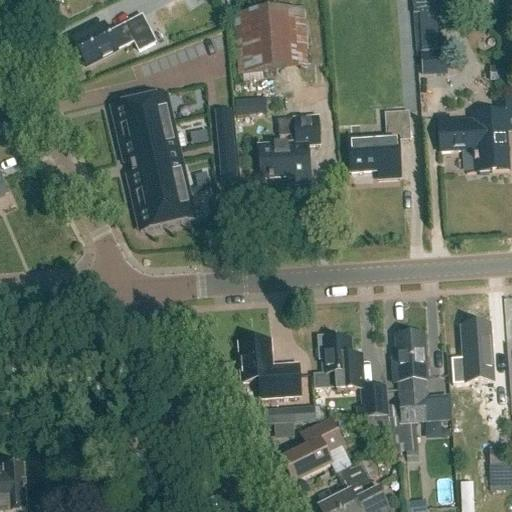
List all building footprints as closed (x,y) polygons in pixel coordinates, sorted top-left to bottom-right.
[(24,0),(29,9),(45,1),(47,5),(56,0),(24,0)] [(440,0),(412,0),(413,3),(414,17),(422,17),(424,55),(444,54),(441,1),(440,0)] [(239,77),(309,70),(304,10),(232,15),(235,52),(239,52),(239,77)] [(134,45),(125,27),(107,36),(102,28),(72,43),(85,70),(116,55),(116,54),(134,45)] [(424,55),(421,55),(422,76),(447,75),(446,54),(444,54),(424,55)] [(127,177),(131,194),(135,193),(145,233),(195,221),(166,97),(111,110),(125,167),(129,166),(132,176),(127,177)] [(236,119),(267,117),(266,101),(235,103),(236,119)] [(471,123),(448,125),(448,118),(437,118),(440,156),(473,154),(475,176),(509,174),(506,133),(511,133),(511,104),(497,105),(499,113),(471,115),(471,123)] [(230,112),(217,113),(218,125),(231,124),(230,112)] [(400,182),(398,144),(410,143),(408,115),(384,117),(385,141),(348,144),(350,176),(378,174),(379,183),(400,182)] [(289,138),(289,146),(257,149),(259,183),(288,180),(288,189),(309,187),(308,149),(319,148),(317,121),(278,125),(279,139),(289,138)] [(231,124),(218,125),(219,138),(232,136),(231,124)] [(232,136),(219,138),(220,150),(233,149),(232,136)] [(233,149),(220,150),(221,162),(234,161),(233,149)] [(234,161),(221,162),(222,174),(236,173),(234,161)] [(236,173),(222,174),(224,187),(237,186),(236,173)] [(0,198),(8,195),(0,175),(0,198)] [(453,388),(494,385),(490,327),(460,329),(463,361),(451,362),(453,388)] [(429,400),(424,338),(424,336),(395,338),(395,341),(397,361),(392,362),(394,386),(398,386),(401,426),(403,426),(405,454),(418,452),(416,425),(448,423),(446,399),(429,400)] [(337,343),(336,339),(317,340),(318,362),(322,362),(323,378),(335,377),(336,394),(362,392),(360,358),(350,359),(349,342),(337,343)] [(273,371),(271,346),(239,349),(242,389),(260,387),(261,405),(301,401),(299,369),(273,371)] [(322,390),(321,375),(308,376),(309,391),(322,390)] [(372,420),(389,419),(389,417),(388,418),(385,393),(366,395),(368,419),(372,419),(372,420)] [(310,424),(309,408),(255,411),(256,427),(269,426),(270,438),(290,437),(289,425),(310,424)] [(389,419),(372,420),(373,429),(390,427),(389,419)] [(293,487),(331,469),(324,456),(326,450),(340,444),(330,424),(301,438),(307,451),(282,464),(293,487)] [(472,444),(473,467),(496,465),(496,456),(485,457),(484,444),(472,444)] [(361,465),(336,478),(346,498),(319,511),(318,511),(386,511),(377,494),(376,494),(361,465)] [(0,511),(25,511),(23,471),(2,472),(2,474),(0,473),(0,511)] [(312,489),(318,502),(339,492),(334,479),(312,489)] [(471,511),(470,484),(454,485),(455,511),(471,511)]
